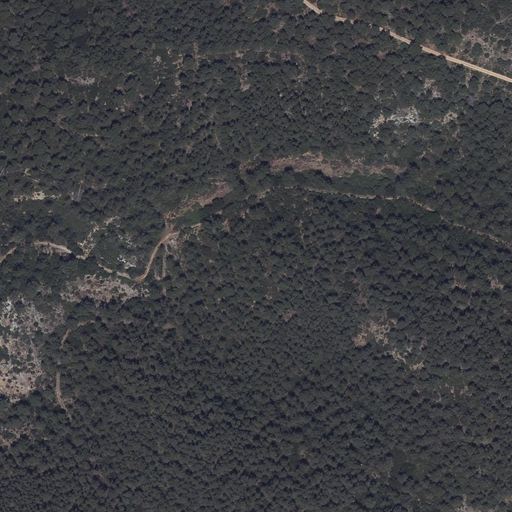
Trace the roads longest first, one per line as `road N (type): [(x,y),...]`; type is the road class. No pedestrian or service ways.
road 1 (track): [(511,247),(401,196),(293,186),(161,239),(136,279),(52,243),(19,246),(0,262)]
road 2 (track): [(166,237),(166,326),(77,322),(64,338),(59,403),(94,470)]
road 3 (track): [(302,0),(511,82)]
